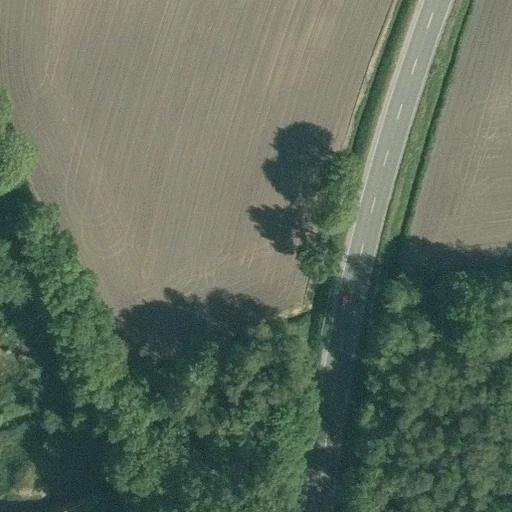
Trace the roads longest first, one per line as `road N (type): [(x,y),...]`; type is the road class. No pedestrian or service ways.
road 1 (secondary): [(317,511),(357,259),(436,0)]
road 2 (unclassified): [(149,511),(0,184)]
